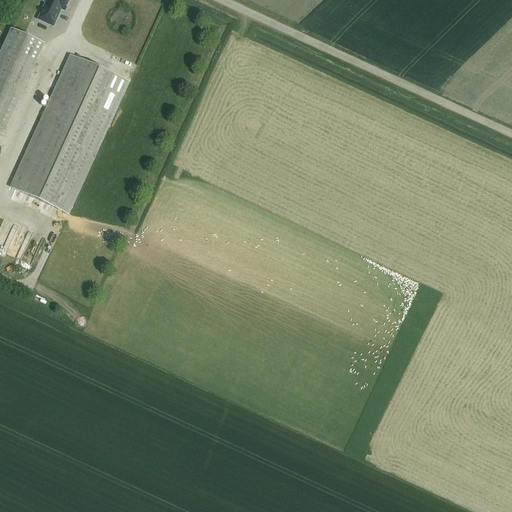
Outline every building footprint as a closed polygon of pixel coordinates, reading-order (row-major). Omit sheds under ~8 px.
[(43,0),(43,1),(47,3),(39,20),(53,27),(61,10),(65,11),(70,0),(43,0)] [(0,135),(3,137),(45,45),(12,30),(0,55),(0,135)] [(12,189),(24,195),(67,215),(112,117),(114,117),(129,84),(70,57),(53,95),(55,96),(12,189)] [(12,242),(7,253),(19,258),(22,253),(18,251),(20,245),(12,242)] [(21,260),(31,265),(35,255),(25,251),(21,260)]
